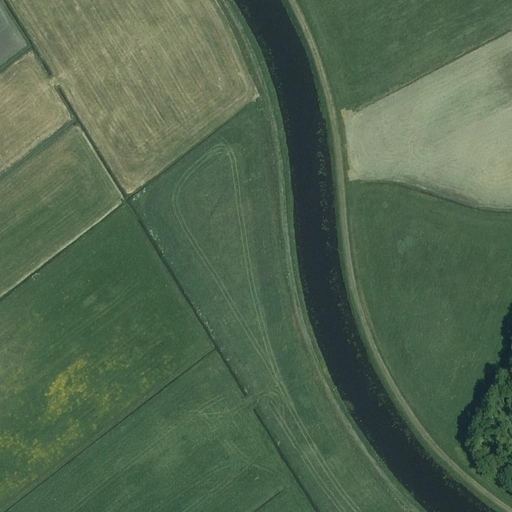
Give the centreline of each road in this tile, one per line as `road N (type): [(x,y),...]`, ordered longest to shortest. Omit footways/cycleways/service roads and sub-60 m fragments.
road 1 (track): [(511,508),(458,472),(402,413),(357,318),(323,95),(288,0)]
road 2 (track): [(221,0),(241,28),(266,96),(286,248),(312,361),(337,415),(404,511)]
